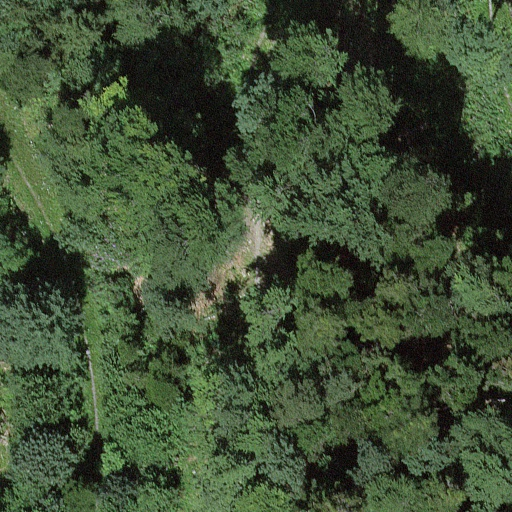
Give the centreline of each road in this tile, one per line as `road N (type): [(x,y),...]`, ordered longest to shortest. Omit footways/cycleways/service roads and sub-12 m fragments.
road 1 (track): [(275,0),(249,72),(245,140),(261,252),(220,422),(188,511)]
road 2 (track): [(102,511),(99,356),(50,203),(0,117)]
